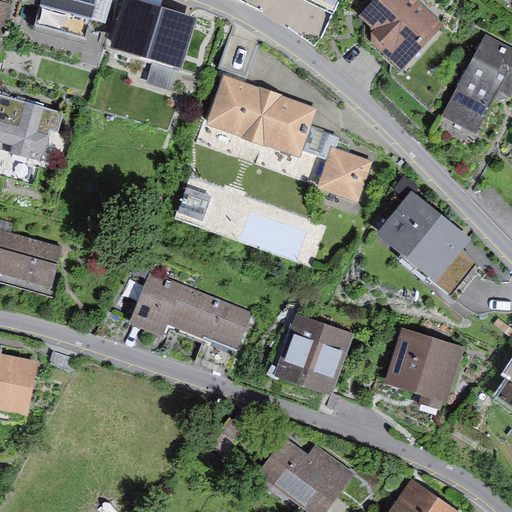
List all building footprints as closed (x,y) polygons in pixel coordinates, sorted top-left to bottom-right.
[(28,0),(27,5),(39,9),(34,28),(86,42),(93,15),(104,18),(109,0),(28,0)] [(313,0),(335,10),(340,0),(313,0)] [(366,16),(377,26),(364,40),(396,70),(436,27),(407,0),(376,0),(377,5),(376,5),(366,16)] [(0,4),(0,37),(3,39),(4,37),(7,38),(10,29),(6,28),(7,23),(5,23),(7,13),(5,13),(7,6),(0,4)] [(152,12),(131,5),(120,42),(119,42),(118,43),(177,62),(178,59),(177,59),(188,23),(165,16),(163,12),(155,9),(152,12)] [(257,49),(228,38),(218,68),(247,79),(257,49)] [(511,51),(487,39),(448,112),(477,127),(498,88),(508,94),(511,86),(511,51)] [(177,73),(153,65),(148,83),(172,90),(177,73)] [(261,91),(225,78),(209,123),(244,136),(243,137),(263,144),(263,143),(299,156),(315,110),(278,97),(278,96),(262,90),(261,91)] [(0,141),(0,142),(13,99),(0,94),(0,92),(0,91),(0,141)] [(13,99),(0,142),(43,154),(50,130),(58,132),(64,113),(43,107),(43,104),(27,99),(26,102),(13,99)] [(370,163),(333,150),(320,187),(357,200),(370,163)] [(457,242),(458,241),(414,204),(387,235),(405,250),(408,246),(435,269),(427,279),(450,298),(478,264),(457,242)] [(62,248),(0,231),(0,274),(50,289),(62,248)] [(178,332),(194,293),(150,275),(131,321),(163,334),(165,327),(178,332)] [(194,293),(178,332),(204,343),(207,337),(236,349),(250,315),(194,293)] [(343,337),(301,322),(285,371),(306,378),(305,380),(325,387),(328,378),(330,378),(340,348),(339,348),(343,337)] [(456,353),(405,337),(392,377),(425,387),(421,401),(440,407),(456,353)] [(36,364),(0,356),(0,418),(5,420),(14,421),(24,419),(36,364)] [(243,432),(229,421),(212,443),(227,454),(243,432)] [(286,442),(271,462),(284,472),(279,479),(305,499),(301,504),(311,511),(322,511),(350,475),(321,453),(314,463),(286,442)] [(445,511),(415,491),(400,511),(445,511)]
